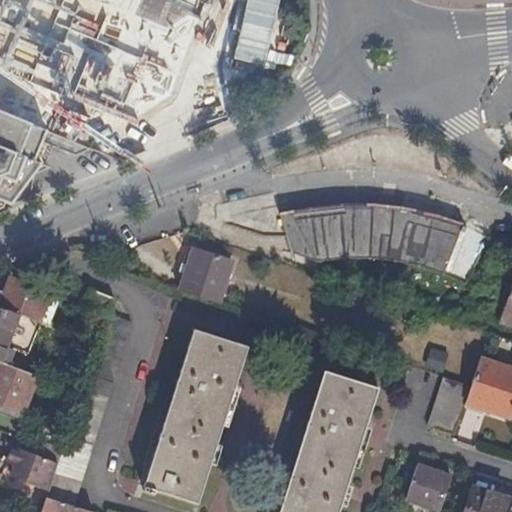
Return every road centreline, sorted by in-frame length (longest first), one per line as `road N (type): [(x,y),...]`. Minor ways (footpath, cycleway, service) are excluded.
road 1 (tertiary): [(0,240),(225,152),(350,83)]
road 2 (unknown): [(149,182),(0,114)]
road 3 (tertiary): [(400,83),(511,171)]
